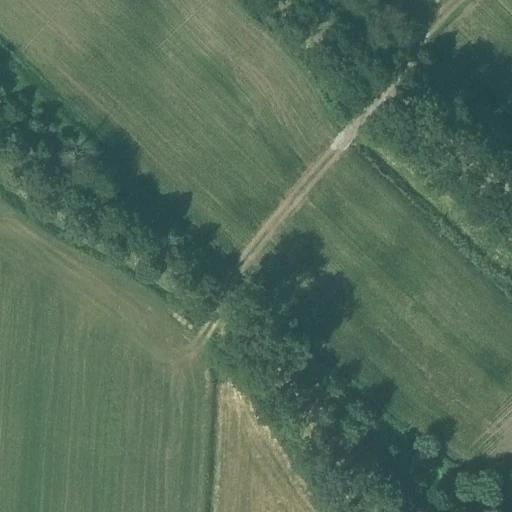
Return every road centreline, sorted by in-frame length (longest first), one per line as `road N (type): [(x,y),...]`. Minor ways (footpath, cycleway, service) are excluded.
road 1 (track): [(468,0),(432,25),(388,90),(322,160),(511,341)]
road 2 (track): [(322,160),(245,255),(200,341),(191,511)]
road 3 (track): [(239,266),(271,288),(490,511)]
